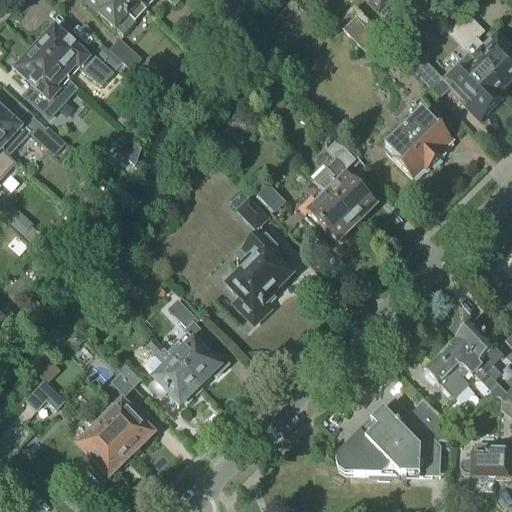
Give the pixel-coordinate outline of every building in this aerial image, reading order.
[(91,0),(86,7),(122,41),(136,26),(130,21),(141,9),(131,0),(91,0)] [(131,0),(141,9),(148,0),(131,0)] [(166,0),(165,2),(175,11),(184,0),(166,0)] [(375,0),(377,2),(373,6),(381,15),(395,1),(394,0),(375,0)] [(467,18),(447,38),(465,55),(466,54),(477,43),(485,36),(467,18)] [(355,21),(342,34),(366,58),(379,46),(355,21)] [(43,42),(34,52),(36,53),(35,54),(69,86),(78,76),(100,91),(105,86),(122,68),(107,55),(102,49),(88,64),(55,33),(45,44),(43,42)] [(477,43),(466,54),(472,60),(475,64),(506,96),(511,89),(511,54),(510,53),(505,47),(495,37),(483,49),(477,43)] [(118,43),(107,55),(122,68),(130,76),(141,64),(118,43)] [(25,66),(15,76),(37,97),(27,108),(49,128),(79,95),(69,86),(35,54),(34,56),(33,55),(32,54),(27,59),(23,64),(24,65),(25,66)] [(426,67),(415,77),(427,90),(441,104),(452,94),(458,100),(465,107),(465,106),(471,112),(469,113),(473,117),(481,126),(506,102),(505,100),(503,98),(506,96),(475,64),(472,60),(470,62),(455,76),(445,85),(425,65),(425,66),(426,67)] [(0,156),(13,169),(15,167),(7,161),(18,148),(26,140),(8,124),(0,116),(0,115),(2,112),(0,110),(0,156)] [(452,145),(433,125),(440,119),(432,110),(425,117),(420,122),(421,124),(416,129),(415,127),(395,146),(396,148),(390,153),(389,152),(384,156),(387,159),(412,184),(415,181),(417,184),(452,150),(449,148),(452,145)] [(45,136),(33,124),(25,133),(53,159),(64,148),(47,133),(45,136)] [(334,164),(312,184),(324,197),(324,198),(354,230),(374,209),(350,184),(342,177),(356,164),(336,144),(330,139),(326,143),(331,149),(325,155),(334,164)] [(133,168),(139,152),(133,147),(122,160),(132,169),(133,168)] [(0,183),(13,169),(0,156),(0,183)] [(266,188),(255,198),(274,217),(285,206),(266,188)] [(229,208),(255,234),(269,221),(249,200),(247,201),(242,195),(229,208)] [(317,210),(303,224),(315,236),(320,231),(336,248),(338,247),(341,247),(346,242),(346,238),(354,230),(324,198),(314,207),(317,210)] [(26,236),(34,228),(12,208),(4,216),(26,236)] [(87,214),(80,223),(89,231),(97,222),(87,214)] [(274,258),(256,239),(235,259),(243,268),(236,274),(239,278),(226,291),(240,305),(235,310),(254,328),(268,315),(265,312),(275,303),(274,297),(291,281),(279,269),(286,262),(278,254),(274,258)] [(500,298),(511,310),(511,293),(509,290),(500,298)] [(112,313),(119,306),(110,298),(104,305),(112,313)] [(509,324),(511,321),(511,310),(500,298),(492,306),(509,324)] [(32,302),(16,319),(27,329),(43,312),(32,302)] [(193,329),(196,325),(177,305),(168,314),(184,332),(187,334),(193,329)] [(474,327),(456,344),(457,345),(483,372),(495,385),(501,379),(494,372),(505,361),(497,352),(498,351),(474,327)] [(184,339),(166,357),(200,392),(214,379),(219,378),(228,369),(220,361),(215,361),(212,365),(193,345),(201,337),(193,329),(187,334),(184,332),(180,336),(184,339)] [(153,342),(145,350),(156,361),(144,372),(153,382),(152,383),(155,386),(149,392),(149,397),(154,403),(160,403),(166,398),(180,412),(183,409),(187,409),(191,406),(191,401),(200,392),(166,357),(163,354),(164,353),(153,342)] [(450,350),(425,375),(439,390),(440,389),(455,403),(469,389),(462,382),(469,376),(472,379),(473,378),(474,377),(491,394),(491,397),(491,400),(501,400),(501,404),(511,404),(511,401),(483,372),(457,345),(451,351),(450,350)] [(116,374),(120,378),(132,391),(140,383),(124,367),(116,374)] [(132,391),(120,378),(111,387),(123,400),(132,391)] [(63,405),(42,387),(25,406),(35,416),(45,405),(55,414),(63,405)] [(423,402),(408,416),(438,447),(441,444),(452,445),(453,433),(423,402)] [(339,459),(337,466),(339,475),(344,479),(400,481),(439,482),(440,450),(438,447),(408,416),(396,403),(361,438),(339,459)] [(511,404),(501,404),(501,413),(506,413),(511,413),(511,404)] [(111,417),(99,429),(129,461),(132,459),(135,459),(139,455),(139,451),(151,440),(117,405),(116,406),(108,413),(111,416),(111,417)] [(91,439),(80,451),(94,466),(86,474),(94,482),(100,489),(111,479),(114,479),(118,475),(118,471),(129,461),(99,429),(98,430),(90,438),(91,439)] [(511,484),(511,458),(501,458),(502,451),(472,451),(471,464),(466,464),(461,466),(459,470),(458,474),(461,479),(465,481),(471,481),(471,483),(511,484)]
